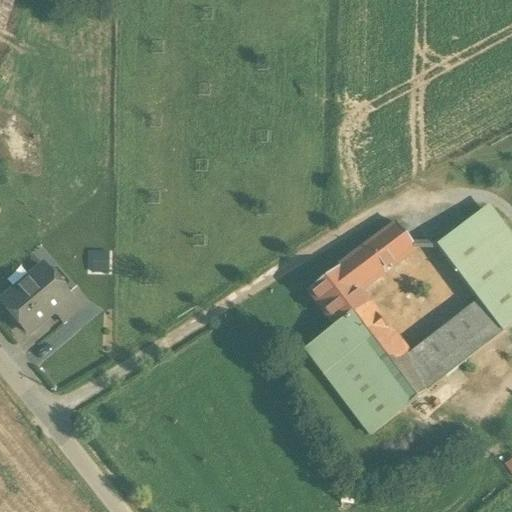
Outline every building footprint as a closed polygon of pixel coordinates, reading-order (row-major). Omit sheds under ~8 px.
[(511,283),(467,224),(435,250),(486,317),(500,336),(511,326),(511,283)] [(395,227),(378,240),(395,263),(412,250),(395,227)] [(395,263),(378,240),(367,248),(384,271),(395,263)] [(367,248),(307,294),(334,329),(336,331),(366,308),(355,293),(384,271),(367,248)] [(42,269),(1,304),(27,335),(52,313),(68,300),(67,298),(42,269)] [(73,292),(67,298),(68,300),(52,313),(61,324),(83,305),(73,292)] [(366,308),(336,331),(353,354),(400,415),(430,392),(415,372),(366,308)] [(486,317),(468,331),(482,351),(500,336),(486,317)] [(334,329),(304,352),(323,377),(353,354),(336,331),(334,329)] [(468,331),(427,363),(442,382),(482,351),(468,331)] [(400,415),(353,354),(323,377),(370,438),(400,415)] [(442,382),(427,363),(415,372),(430,392),(442,382)]
